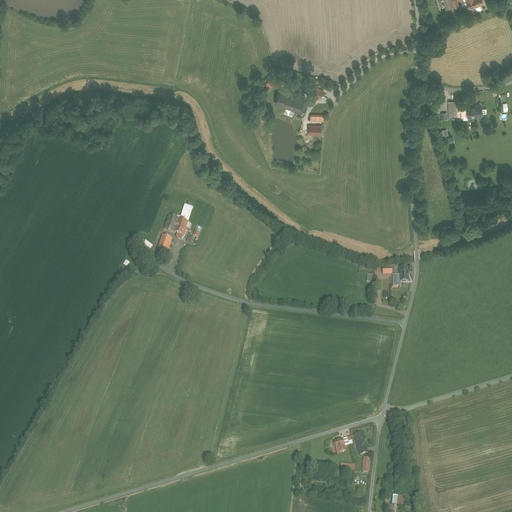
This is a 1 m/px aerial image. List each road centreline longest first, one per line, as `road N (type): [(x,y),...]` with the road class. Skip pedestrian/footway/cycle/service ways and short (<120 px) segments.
road 1 (residential): [(381,417),(419,263),(410,157),(416,0)]
road 2 (unclassified): [(67,511),(381,417)]
road 3 (unclassified): [(381,417),(511,378)]
